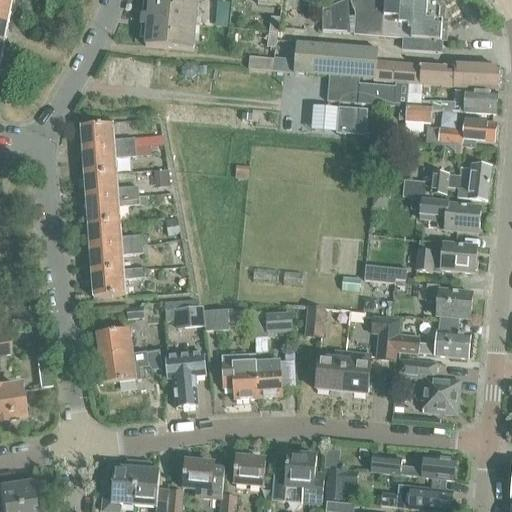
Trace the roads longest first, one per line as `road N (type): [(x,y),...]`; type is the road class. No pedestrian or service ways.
road 1 (residential): [(82,446),(292,428),(490,443)]
road 2 (residential): [(82,446),(44,139)]
road 3 (residential): [(497,372),(511,197)]
road 4 (residential): [(44,139),(120,0)]
